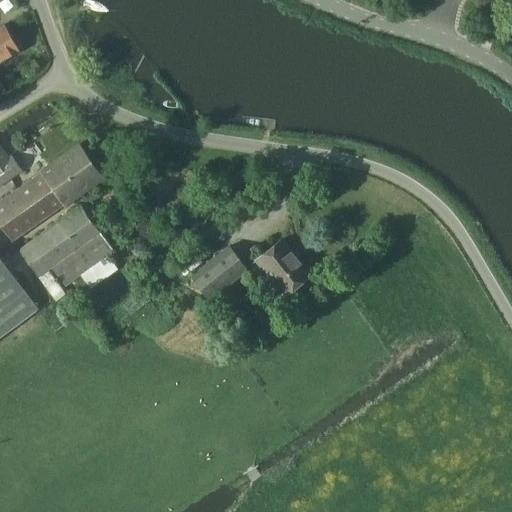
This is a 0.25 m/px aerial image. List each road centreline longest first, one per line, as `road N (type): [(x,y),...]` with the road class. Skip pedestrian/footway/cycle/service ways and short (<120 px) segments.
road 1 (unclassified): [(511,317),(449,222),(421,196),(372,171),(138,127),(92,105),(57,68),(35,0)]
road 2 (unclassified): [(511,66),(465,42),(331,0)]
